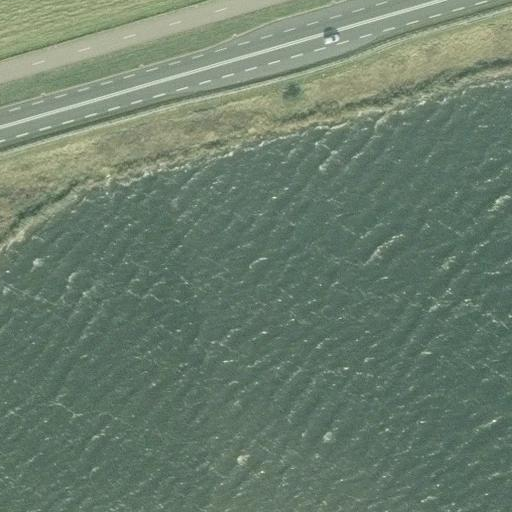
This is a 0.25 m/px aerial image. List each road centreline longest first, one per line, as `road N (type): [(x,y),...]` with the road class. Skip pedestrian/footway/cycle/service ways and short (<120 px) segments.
road 1 (primary): [(0,128),(445,0)]
road 2 (unclassified): [(0,73),(256,0)]
